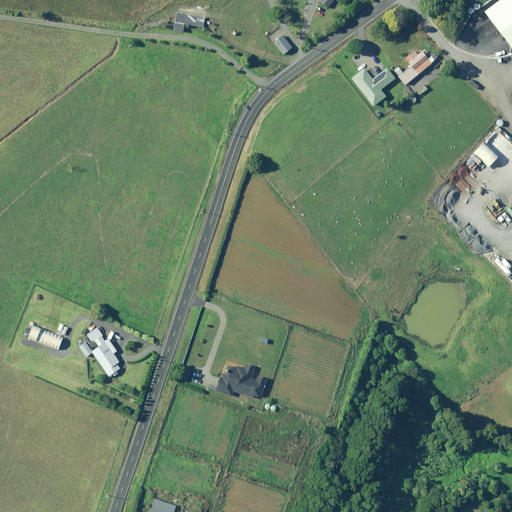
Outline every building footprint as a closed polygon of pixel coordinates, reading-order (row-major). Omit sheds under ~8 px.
[(204,18),(177,13),(174,30),(182,32),(184,24),(203,27),(204,18)] [(293,48),(283,35),(272,45),(274,48),(277,46),(284,55),(293,48)] [(418,55),(414,51),(405,58),(418,74),(435,61),(431,55),(428,58),(423,51),(418,55)] [(394,70),(398,75),(397,76),(405,85),(418,75),(410,66),(403,71),(399,67),(394,70)] [(395,78),(387,68),(373,79),(365,68),(352,78),(373,106),(386,96),(381,89),(395,78)] [(55,334),(48,331),(33,325),(28,338),(58,350),(63,337),(55,334)] [(87,335),(90,339),(87,341),(79,347),(86,357),(92,353),(87,346),(91,343),(95,340),(99,347),(92,352),(110,379),(127,367),(109,340),(108,338),(104,341),(101,336),(102,335),(97,328),(87,335)] [(220,376),(216,392),(232,396),(233,392),(250,397),(251,395),(260,398),(266,379),(257,377),(256,381),(251,379),(254,367),(245,365),(244,370),(227,365),(223,377),(220,376)] [(173,511),(176,506),(155,499),(150,511),(173,511)]
